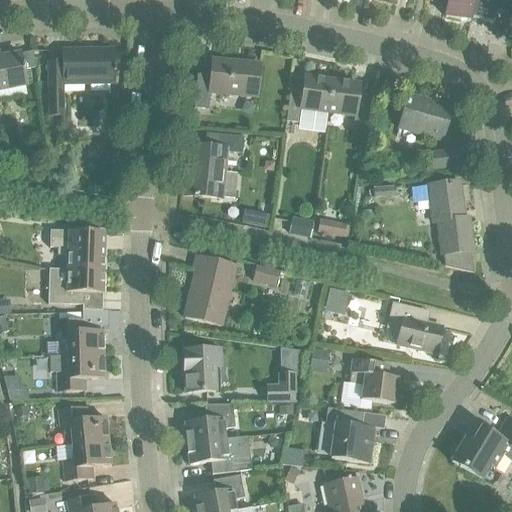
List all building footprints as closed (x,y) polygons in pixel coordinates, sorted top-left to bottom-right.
[(447,0),(444,18),(468,23),(469,19),(470,19),(473,0),(447,0)] [(473,0),(470,19),(492,24),(494,12),(506,14),(509,0),(473,0)] [(61,86),(112,85),(112,51),(61,52),(62,64),(47,64),(48,117),(62,117),(61,86)] [(0,91),(26,87),(23,71),(34,69),(32,54),(20,56),(0,59),(0,91)] [(259,66),(211,62),(209,77),(196,76),(193,110),(207,111),(209,94),(256,98),(259,66)] [(290,89),(285,123),(298,125),(297,131),(323,134),(326,114),(328,115),(332,83),(303,79),(301,91),(290,89)] [(359,87),(332,83),(328,115),(353,118),(351,130),(365,132),(369,100),(357,98),(359,87)] [(441,143),(450,108),(407,96),(397,130),(441,143)] [(186,179),(185,197),(221,201),(222,200),(233,201),(235,176),(224,175),(226,154),(240,156),(242,139),(207,136),(205,148),(193,147),(189,179),(186,179)] [(428,171),(456,168),(454,152),(427,155),(428,171)] [(28,161),(22,167),(34,180),(40,174),(28,161)] [(458,184),(427,187),(432,225),(437,224),(441,257),(442,256),(444,268),(462,273),(472,276),(471,264),(469,253),(471,253),(467,219),(462,219),(458,184)] [(393,192),(372,193),(373,204),(394,202),(393,192)] [(309,239),(312,224),(291,219),(288,235),(309,239)] [(342,240),(344,229),(319,224),(317,235),(342,240)] [(49,233),(49,236),(48,249),(56,249),(56,257),(66,257),(66,273),(102,274),(103,250),(84,249),(85,234),(49,233)] [(359,233),(354,238),(361,245),(367,240),(359,233)] [(195,272),(183,320),(219,329),(235,266),(196,257),(192,271),(195,272)] [(251,282),(276,288),(279,273),(255,267),(251,282)] [(48,272),(47,294),(47,306),(83,307),(83,295),(101,296),(102,274),(66,273),(48,272)] [(296,281),(293,295),(304,298),(307,284),(296,281)] [(329,291),(323,313),(342,317),(348,295),(329,291)] [(9,303),(0,303),(0,317),(10,317),(9,303)] [(398,333),(395,346),(435,356),(441,329),(416,323),(419,311),(391,305),(385,330),(398,333)] [(5,319),(0,320),(0,336),(10,334),(5,319)] [(66,358),(102,358),(101,333),(83,333),(82,321),(55,322),(55,343),(65,343),(66,358)] [(184,395),(214,393),(213,369),(219,369),(218,350),(182,352),(184,395)] [(312,352),(309,374),(325,376),(328,355),(312,352)] [(49,373),(56,373),(57,394),(84,393),(84,381),(102,381),(102,358),(66,358),(48,359),(49,373)] [(351,362),(348,385),(362,387),(360,402),(370,403),(393,406),(396,380),(385,379),(387,367),(351,362)] [(266,388),(266,404),(294,403),(293,376),(277,376),(278,388),(266,388)] [(2,379),(9,402),(26,401),(26,390),(19,390),(19,379),(2,379)] [(27,407),(15,409),(16,419),(28,418),(27,407)] [(186,445),(223,441),(222,431),(234,429),(231,407),(203,407),(205,422),(183,424),(186,445)] [(291,407),(277,408),(277,417),(291,417),(291,407)] [(70,447),(107,445),(104,419),(86,421),(85,409),(57,412),(59,433),(69,432),(70,447)] [(367,466),(372,430),(360,428),(362,415),(326,410),(324,424),(334,426),(329,460),(367,466)] [(500,474),(507,462),(511,454),(511,425),(506,422),(496,439),(480,430),(471,445),(464,441),(451,464),(480,481),(488,467),(493,470),(500,474)] [(223,441),(186,445),(188,467),(209,464),(211,476),(239,473),(250,472),(246,439),(223,441)] [(107,445),(70,447),(72,462),(62,463),(64,484),(92,481),(91,469),(109,467),(107,445)] [(287,453),(285,467),(303,469),(304,454),(287,453)] [(290,472),(283,484),(292,489),(298,475),(290,472)] [(195,511),(233,511),(232,502),(243,500),(239,477),(211,482),(214,494),(193,498),(195,511)] [(362,511),(355,479),(348,481),(347,479),(345,480),(345,481),(323,486),(328,511),(362,511)] [(45,482),(27,484),(28,498),(46,496),(45,482)] [(114,511),(113,505),(95,509),(93,497),(66,503),(67,511),(114,511)] [(46,511),(46,503),(30,505),(30,511),(46,511)]
